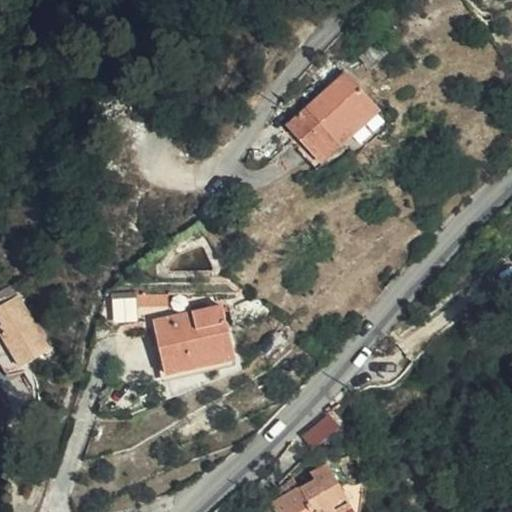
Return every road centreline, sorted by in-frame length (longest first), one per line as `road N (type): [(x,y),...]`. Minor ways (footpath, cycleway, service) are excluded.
road 1 (tertiary): [(511,173),(300,410),(194,511)]
road 2 (residential): [(353,0),(216,176)]
